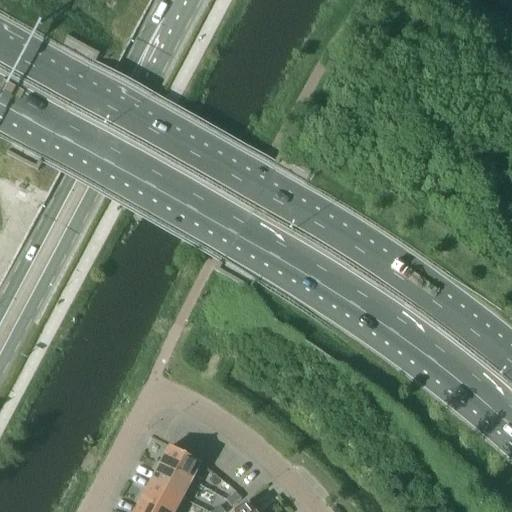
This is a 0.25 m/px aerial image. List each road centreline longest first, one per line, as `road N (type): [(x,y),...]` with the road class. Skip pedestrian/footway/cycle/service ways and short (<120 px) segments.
road 1 (trunk): [(0,103),(316,280),(511,427)]
road 2 (trunk): [(511,360),(447,306),(334,234),(0,48)]
road 3 (primary): [(0,368),(195,0)]
road 4 (primary): [(165,0),(0,310)]
road 5 (residential): [(320,511),(256,444),(155,388),(92,511)]
